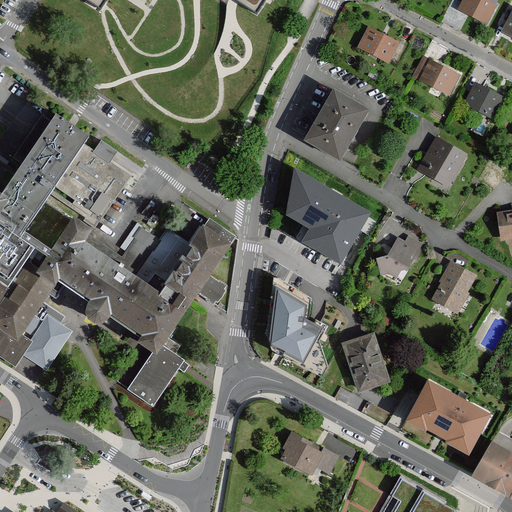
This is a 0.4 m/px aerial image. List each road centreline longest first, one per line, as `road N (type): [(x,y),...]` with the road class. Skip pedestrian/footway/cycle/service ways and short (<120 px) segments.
road 1 (residential): [(0,50),(253,226)]
road 2 (tertiary): [(243,378),(266,378),(511,511)]
road 3 (residential): [(331,0),(273,131),(253,226)]
road 4 (tertiary): [(206,493),(152,478),(41,406)]
road 5 (residential): [(253,226),(235,355),(243,378)]
road 6 (residential): [(511,70),(377,0)]
road 7 (unknown): [(0,503),(65,494),(131,511)]
road 8 (tertiary): [(243,378),(228,394),(206,493)]
